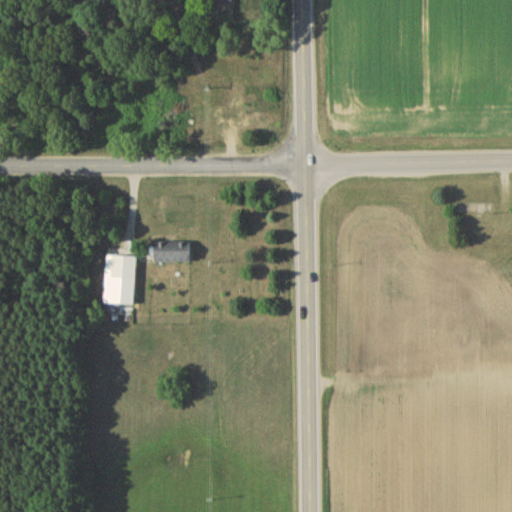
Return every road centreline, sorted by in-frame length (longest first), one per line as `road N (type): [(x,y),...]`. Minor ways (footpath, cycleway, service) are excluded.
road 1 (tertiary): [(309,511),(302,0)]
road 2 (residential): [(511,161),(0,167)]
